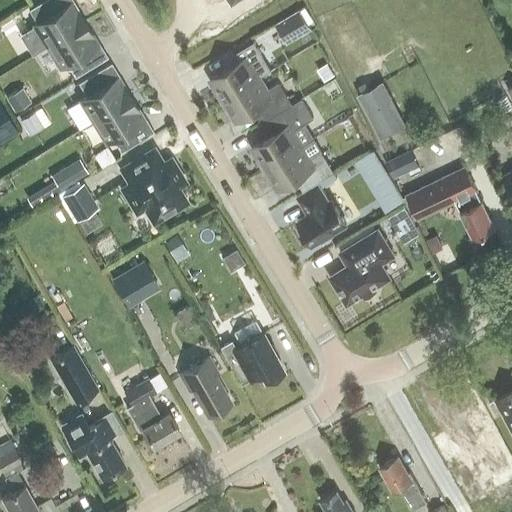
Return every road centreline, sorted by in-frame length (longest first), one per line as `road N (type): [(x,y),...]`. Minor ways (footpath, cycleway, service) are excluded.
road 1 (unclassified): [(352,392),(149,50)]
road 2 (tertiary): [(149,511),(352,392)]
road 3 (tertiary): [(352,392),(511,300)]
